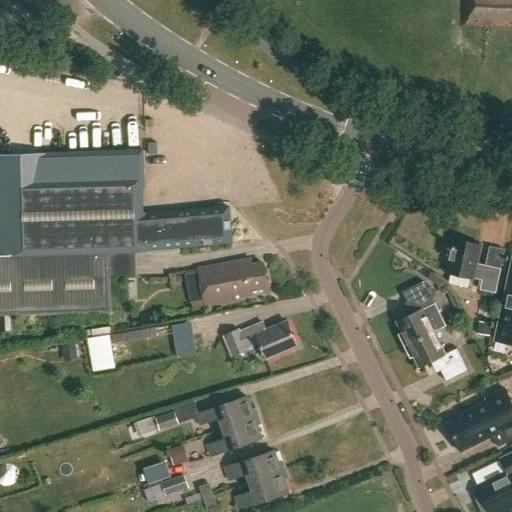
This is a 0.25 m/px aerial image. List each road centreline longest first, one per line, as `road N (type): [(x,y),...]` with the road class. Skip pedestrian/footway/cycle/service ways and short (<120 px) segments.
road 1 (residential): [(429,511),(411,449),(319,251),(371,139)]
road 2 (tertiary): [(371,139),(187,59),(104,0)]
road 3 (tertiary): [(511,172),(371,139)]
